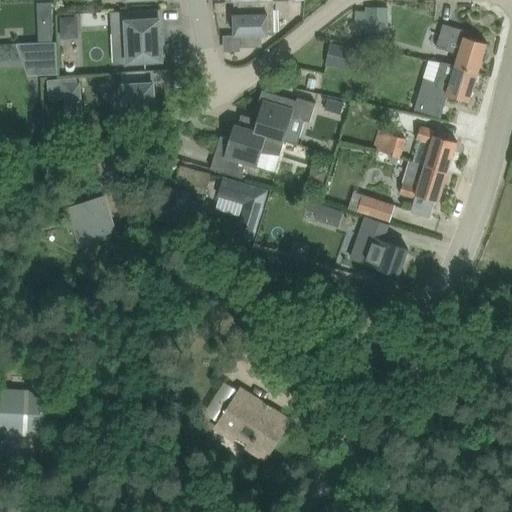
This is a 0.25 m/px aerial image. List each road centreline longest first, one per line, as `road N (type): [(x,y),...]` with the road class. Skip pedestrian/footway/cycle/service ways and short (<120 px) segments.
road 1 (residential): [(434,308),(511,53)]
road 2 (track): [(312,511),(434,308)]
road 3 (track): [(0,178),(164,125)]
road 4 (residential): [(217,95),(345,0)]
